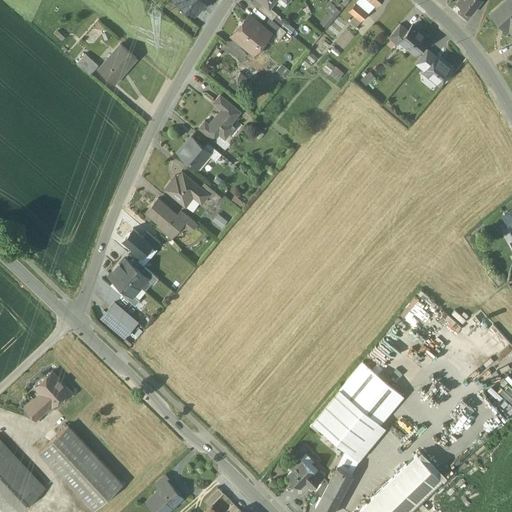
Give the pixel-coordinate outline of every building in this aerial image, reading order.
[(175,0),(194,16),(207,0),(175,0)] [(375,5),(369,0),(357,0),(356,3),(368,13),(375,5)] [(459,0),(457,3),(470,14),(481,0),(459,0)] [(511,0),(507,0),(490,16),(498,24),(502,21),(509,28),(508,29),(511,33),(511,0)] [(277,14),(269,7),(269,8),(263,3),(259,9),(270,18),(272,20),(277,14)] [(330,4),(325,10),(329,13),(324,19),(329,24),(343,8),(337,3),(334,7),(330,4)] [(368,13),(356,3),(349,11),(361,21),(368,13)] [(248,15),(232,35),(253,52),(267,34),(268,34),(262,28),(256,23),(257,22),(248,15)] [(272,20),(270,18),(262,28),(268,34),(267,34),(271,37),(280,27),(272,20)] [(400,24),(389,37),(397,44),(400,41),(399,40),(407,31),(400,24)] [(407,31),(399,40),(400,41),(415,54),(428,38),(413,24),(407,31)] [(120,44),(98,70),(114,83),(136,57),(120,44)] [(427,49),(415,63),(425,70),(436,56),(427,49)] [(98,65),(85,54),(76,64),(89,75),(98,65)] [(452,67),(437,55),(436,56),(425,70),(423,72),(438,84),(452,67)] [(326,62),(322,71),(339,79),(343,70),(326,62)] [(375,80),(368,85),(372,90),(379,85),(375,80)] [(223,110),(211,125),(205,120),(200,127),(214,139),(221,131),(225,134),(232,125),(233,127),(235,125),(233,123),(232,123),(230,122),(240,110),(221,94),(214,102),(223,110)] [(204,146),(192,137),(179,152),(190,161),(191,159),(197,164),(202,158),(204,159),(208,154),(210,152),(204,146)] [(221,154),(207,142),(204,146),(210,152),(208,154),(215,161),(221,154)] [(201,186),(182,171),(174,182),(171,180),(165,188),(185,204),(193,194),(202,201),(208,194),(208,193),(200,187),(201,186)] [(221,196),(204,182),(201,186),(200,187),(208,193),(208,194),(216,201),(221,196)] [(177,213),(158,198),(146,212),(160,224),(158,226),(169,235),(181,221),(183,219),(177,213)] [(197,223),(180,209),(177,213),(183,219),(181,221),(191,230),(197,223)] [(226,221),(218,214),(212,221),(221,227),(226,221)] [(132,248),(142,256),(151,245),(142,237),(133,229),(123,240),(132,248)] [(146,232),(142,237),(151,245),(155,248),(160,243),(146,232)] [(137,261),(142,256),(132,248),(128,253),(137,261)] [(140,272),(124,258),(117,267),(140,287),(146,278),(147,278),(140,272)] [(140,287),(117,267),(109,276),(125,290),(132,295),(133,295),(140,287)] [(158,278),(144,267),(140,272),(147,278),(146,278),(153,284),(158,278)] [(132,295),(125,290),(121,295),(135,306),(139,301),(133,295),(132,295)] [(136,321),(114,303),(101,318),(123,337),(136,321)] [(363,361),(339,389),(379,422),(402,394),(363,361)] [(51,371),(34,387),(39,393),(32,400),(43,411),(50,405),(50,406),(60,397),(62,399),(70,392),(51,371)] [(379,422),(339,389),(312,422),(321,430),(345,450),(351,455),(379,422)] [(32,400),(23,408),(34,420),(43,411),(32,400)] [(321,430),(312,422),(309,427),(318,434),(321,430)] [(122,484),(68,425),(38,452),(93,511),(122,484)] [(18,511),(44,488),(3,444),(0,446),(0,506),(5,511),(18,511)] [(321,497),(316,507),(325,511),(332,511),(353,474),(352,473),(358,460),(351,455),(345,450),(328,482),(321,497)] [(416,454),(357,511),(408,511),(441,479),(416,454)] [(321,479),(300,459),(290,468),(293,470),(287,476),(297,485),(302,480),(305,483),(314,474),(320,480),(321,479)] [(165,474),(155,483),(159,487),(168,480),(168,481),(170,479),(165,474)] [(314,474),(305,483),(311,489),(320,480),(314,474)] [(324,479),(315,492),(321,497),(328,482),(324,479)] [(159,487),(146,500),(157,511),(163,511),(182,495),(168,481),(168,480),(159,487)] [(217,487),(204,501),(209,506),(211,505),(211,506),(223,493),(217,487)]
